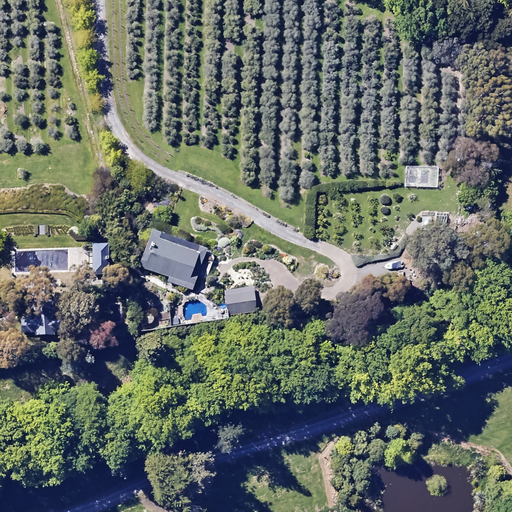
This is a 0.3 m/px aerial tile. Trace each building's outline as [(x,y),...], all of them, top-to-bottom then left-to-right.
[(438,170),(406,168),(404,188),(436,190),(438,170)] [(194,286),(207,250),(153,231),(140,268),(194,286)] [(91,245),(92,275),(109,275),(108,245),(91,245)] [(224,293),(227,317),(257,313),(254,289),(224,293)] [(21,321),(21,333),(34,333),(34,336),(53,336),(53,301),(36,300),(36,321),(21,321)] [(397,313),(383,305),(375,319),(389,327),(397,313)]
